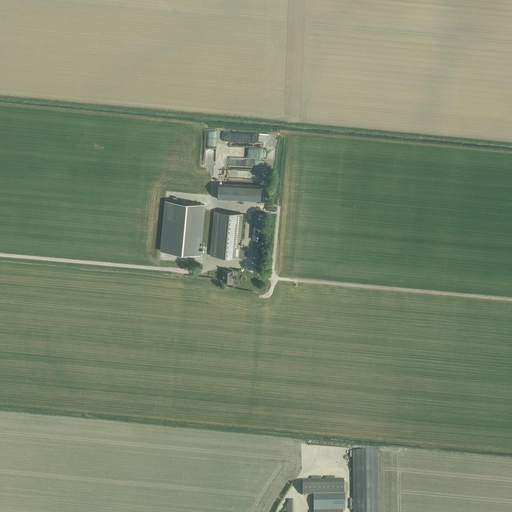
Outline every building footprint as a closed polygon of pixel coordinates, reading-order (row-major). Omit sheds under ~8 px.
[(271,132),(247,131),(247,140),(266,141),(266,136),(271,136),(271,132)] [(214,146),(214,149),(211,149),(210,160),(214,160),(214,156),(219,156),(219,150),(217,150),(217,146),(214,146)] [(217,199),(260,201),(261,185),(218,183),(217,199)] [(204,204),(166,201),(161,251),(199,254),(204,204)] [(245,250),(239,249),(243,213),(214,211),(210,255),(239,258),(244,258),(245,250)] [(265,214),(255,213),(252,239),(263,240),(265,214)] [(223,270),(222,281),(231,282),(231,278),(232,278),(233,271),(223,270)] [(378,511),(377,451),(365,451),(356,451),(353,451),(353,462),(354,501),(353,511),(378,511)] [(311,480),(302,481),(302,495),(313,495),(314,511),(344,511),(344,480),(317,480),(317,477),(311,477),(311,480)]
